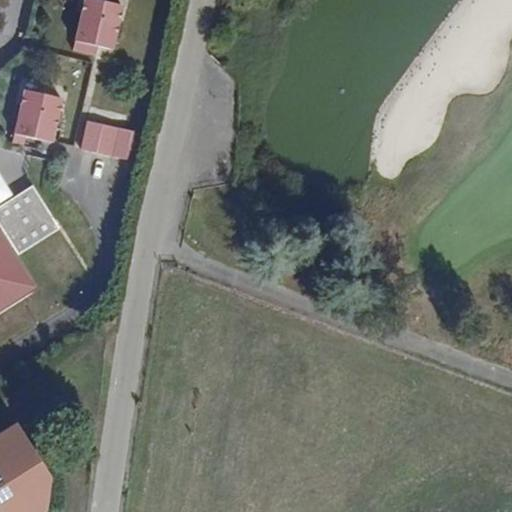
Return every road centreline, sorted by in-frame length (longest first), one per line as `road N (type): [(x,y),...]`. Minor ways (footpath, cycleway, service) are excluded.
road 1 (unclassified): [(100,511),(203,0)]
road 2 (track): [(511,381),(153,248)]
